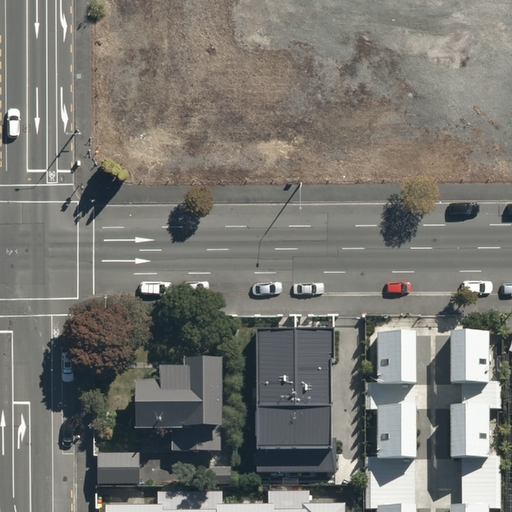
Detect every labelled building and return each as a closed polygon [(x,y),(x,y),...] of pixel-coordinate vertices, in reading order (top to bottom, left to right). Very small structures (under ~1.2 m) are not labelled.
[(417,331),(377,331),(377,385),(417,385),(417,331)] [(491,333),(451,332),(451,380),(491,380),(491,333)] [(335,334),(257,334),(257,475),(334,475),(335,334)] [(166,385),(141,385),(141,432),(175,433),(175,451),(224,452),(224,432),(232,432),(232,360),(191,360),(191,370),(166,370),(166,385)] [(364,387),(346,387),(347,427),(365,427),(364,387)] [(489,404),(454,405),(455,455),(490,454),(489,404)] [(418,407),(380,407),(380,456),(419,456),(418,407)] [(143,456),(102,457),(102,484),(143,484),(143,456)] [(236,469),(212,470),(212,485),(236,485),(236,469)] [(158,502),(108,502),(107,511),(346,511),(347,504),(227,504),(227,491),(158,491),(158,502)]
